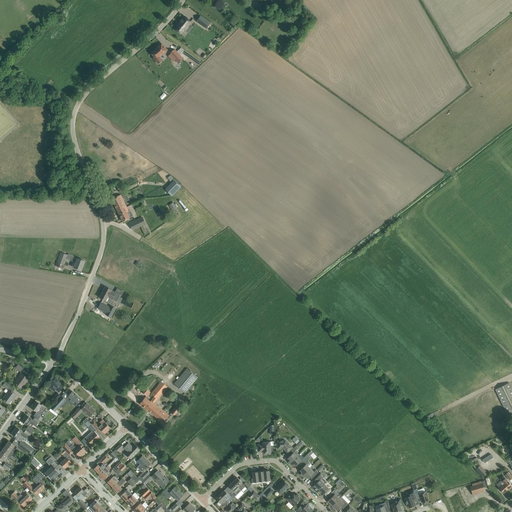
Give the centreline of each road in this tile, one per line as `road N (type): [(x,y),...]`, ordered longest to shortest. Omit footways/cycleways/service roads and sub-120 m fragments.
road 1 (unclassified): [(59,358),(101,252),(100,210),(75,143),(74,114),(80,98),(183,0)]
road 2 (residential): [(326,511),(272,460),(235,466),(201,501)]
road 3 (residential): [(0,435),(49,368),(46,359),(0,350)]
